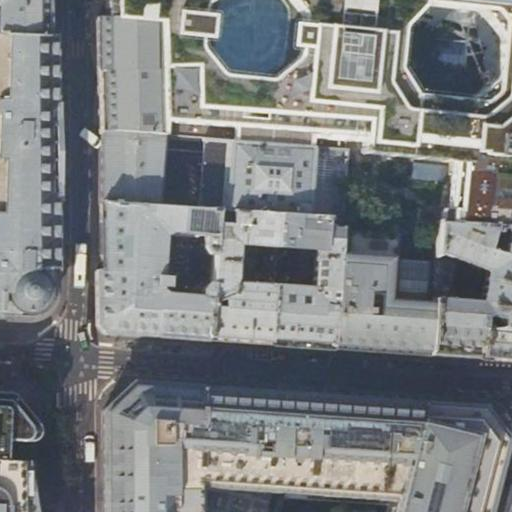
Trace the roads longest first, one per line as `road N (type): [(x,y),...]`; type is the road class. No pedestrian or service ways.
road 1 (residential): [(511,387),(78,357)]
road 2 (residential): [(76,0),(78,357)]
road 3 (residential): [(78,357),(80,511)]
